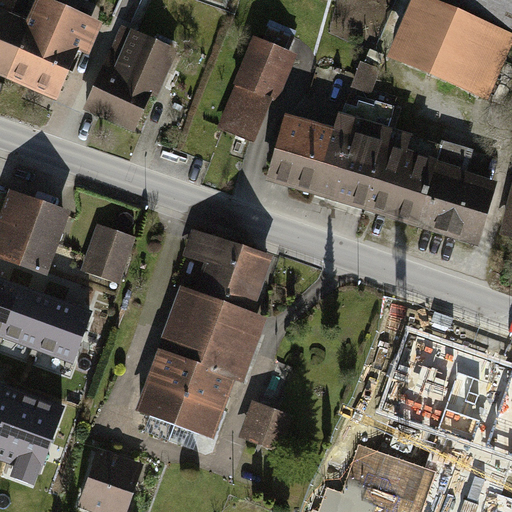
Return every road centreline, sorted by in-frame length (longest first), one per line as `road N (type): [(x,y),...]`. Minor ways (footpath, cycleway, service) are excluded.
road 1 (tertiary): [(0,134),(511,315)]
road 2 (unknown): [(189,201),(115,420),(125,433),(178,457)]
